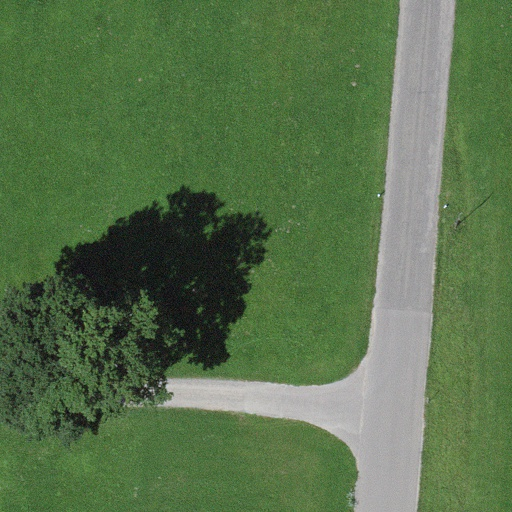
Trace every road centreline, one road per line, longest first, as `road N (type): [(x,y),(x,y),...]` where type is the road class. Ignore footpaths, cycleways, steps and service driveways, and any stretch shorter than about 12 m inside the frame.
road 1 (unclassified): [(385,511),(428,0)]
road 2 (track): [(0,403),(194,394),(392,412)]
